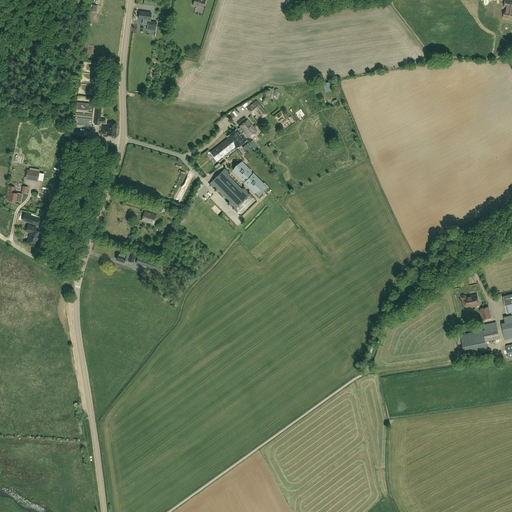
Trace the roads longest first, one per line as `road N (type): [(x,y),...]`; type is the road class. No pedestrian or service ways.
road 1 (tertiary): [(78,280),(121,150),(131,0)]
road 2 (tertiary): [(104,511),(77,336),(78,280)]
